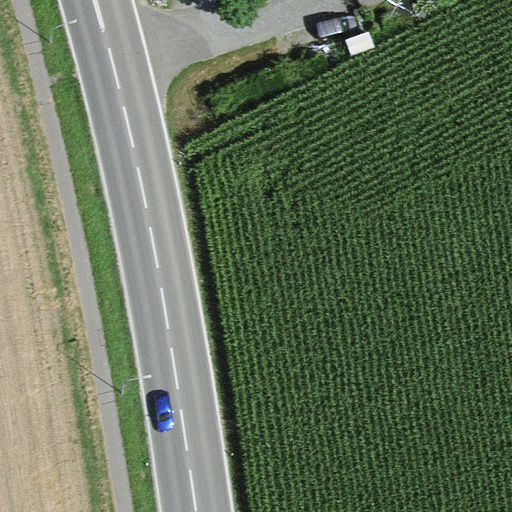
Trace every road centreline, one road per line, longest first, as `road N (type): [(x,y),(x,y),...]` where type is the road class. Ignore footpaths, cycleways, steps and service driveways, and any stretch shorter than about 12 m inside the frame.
road 1 (track): [(113,511),(56,197),(6,0)]
road 2 (primary): [(196,511),(160,281),(96,0)]
